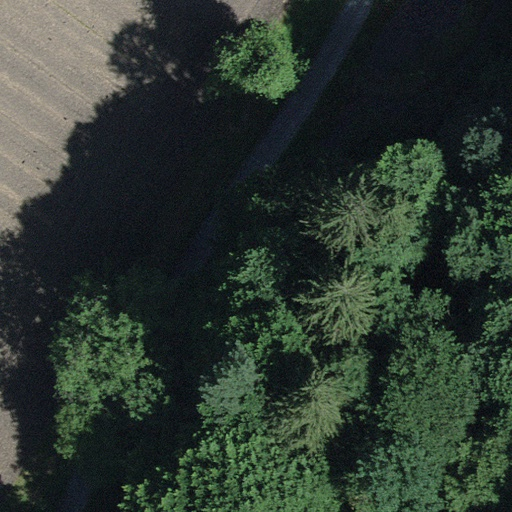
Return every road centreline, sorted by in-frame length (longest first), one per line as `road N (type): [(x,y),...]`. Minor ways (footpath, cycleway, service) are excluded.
road 1 (track): [(355,0),(74,511)]
road 2 (track): [(511,371),(463,434),(466,511)]
